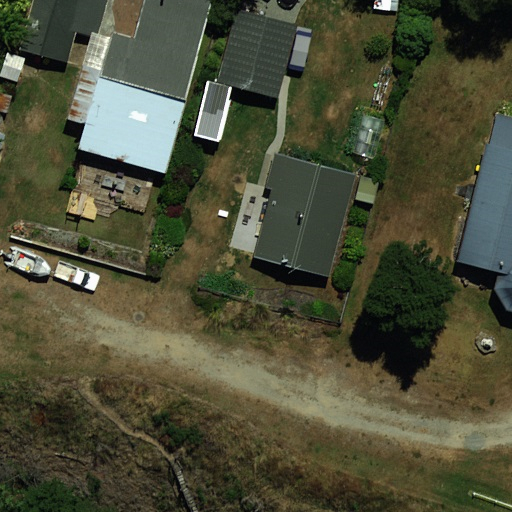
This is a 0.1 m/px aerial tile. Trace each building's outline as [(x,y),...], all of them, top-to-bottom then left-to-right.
[(31,0),(19,44),(60,58),(77,0),(31,0)] [(79,67),(67,110),(93,120),(85,148),(169,172),(213,2),(205,0),(140,0),(129,34),(116,32),(104,70),(79,67)] [(266,18),(231,11),(217,84),(275,95),(289,22),(266,18)] [(511,115),(498,112),(466,254),(511,266),(511,115)] [(282,153),(252,254),(335,276),(364,174),(282,153)]
